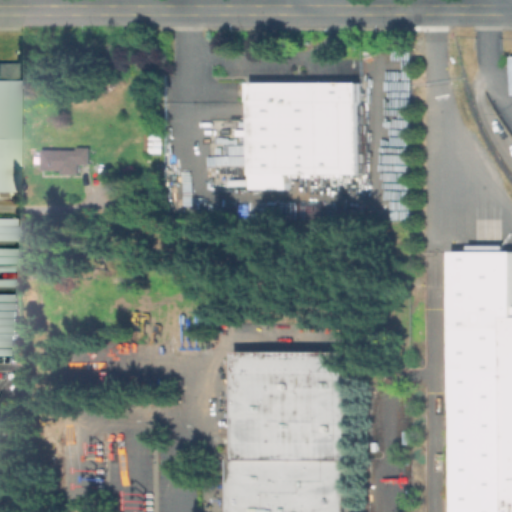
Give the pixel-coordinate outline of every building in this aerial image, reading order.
[(0,59),(15,59),(14,191),(0,191),(0,59)] [(258,84),(369,83),(370,175),(259,176),(258,84)] [(81,149),(81,173),(44,173),(45,149),(81,149)] [(507,250),(507,251),(511,251),(511,511),(455,511),(455,251),(471,251),(471,250),(507,250)] [(355,459),(239,458),(239,350),(355,350),(355,459)] [(1,385),(1,357),(31,357),(31,385),(1,385)] [(0,436),(17,436),(19,484),(0,485),(0,436)] [(239,458),(355,459),(348,459),(348,511),(230,511),(231,458),(239,458)]
